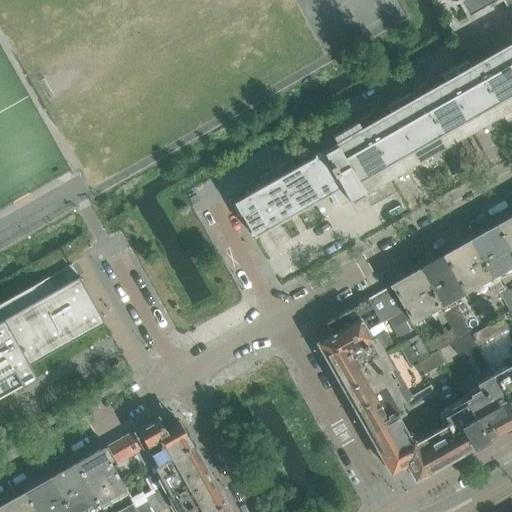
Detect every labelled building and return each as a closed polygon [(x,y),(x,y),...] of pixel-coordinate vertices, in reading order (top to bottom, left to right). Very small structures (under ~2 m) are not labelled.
[(511,0),(445,0),(446,1),(454,4),(458,2),(467,19),(500,0),(501,0),(507,9),(511,6),(511,0)] [(511,45),(471,68),(324,151),(233,202),(238,210),(252,235),(253,237),(331,193),(339,207),(349,201),(350,203),(390,180),(511,110),(511,45)] [(511,253),(511,217),(497,226),(511,253)] [(496,276),(511,267),(511,253),(497,226),(444,256),(465,294),(483,284),(488,289),(493,297),(498,294),(509,313),(511,311),(511,288),(508,291),(506,288),(504,289),(496,276)] [(447,304),(465,294),(444,256),(392,285),(406,310),(413,323),(432,312),(436,319),(437,318),(441,326),(447,323),(457,340),(469,333),(456,309),(447,304)] [(0,398),(36,378),(29,365),(104,323),(78,277),(38,299),(31,287),(0,304),(0,398)] [(368,331),(363,322),(375,316),(380,324),(406,310),(392,285),(324,323),(331,335),(317,343),(324,356),(363,334),(368,331)] [(478,347),(508,330),(502,319),(472,336),(478,347)] [(431,354),(456,341),(449,329),(443,332),(444,333),(425,344),(431,354)] [(370,391),(389,380),(384,372),(389,369),(373,341),(369,344),(363,334),(324,356),(354,408),(374,397),(370,391)] [(474,345),(468,335),(452,345),(458,355),(474,345)] [(493,355),(487,345),(478,351),(484,360),(493,355)] [(511,424),(511,373),(511,374),(508,369),(479,385),(482,390),(469,397),(471,399),(465,403),(475,422),(482,418),(492,435),(511,424)] [(402,413),(396,402),(400,399),(389,380),(370,391),(374,397),(354,408),(390,472),(406,463),(415,441),(407,439),(395,416),(402,413)] [(414,479),(492,435),(482,418),(475,422),(465,403),(450,411),(451,412),(441,418),(446,426),(420,440),(421,441),(418,442),(415,441),(406,463),(414,479)] [(192,447),(178,422),(166,429),(166,431),(162,430),(163,427),(157,418),(133,432),(154,468),(155,469),(192,447)] [(419,428),(416,422),(409,427),(412,432),(419,428)] [(154,468),(133,432),(117,440),(127,459),(137,454),(147,472),(154,468)] [(127,459),(117,440),(102,449),(113,468),(127,459)] [(207,511),(223,503),(208,475),(192,447),(155,469),(171,496),(151,508),(147,502),(135,509),(136,511),(158,511),(162,510),(163,511),(169,507),(171,511),(207,511)] [(126,490),(113,468),(102,449),(75,464),(96,502),(98,505),(126,490)] [(34,511),(77,511),(93,503),(96,502),(75,464),(23,493),(34,511)] [(34,511),(23,493),(0,506),(0,511),(34,511)] [(228,511),(223,503),(207,511),(228,511)]
